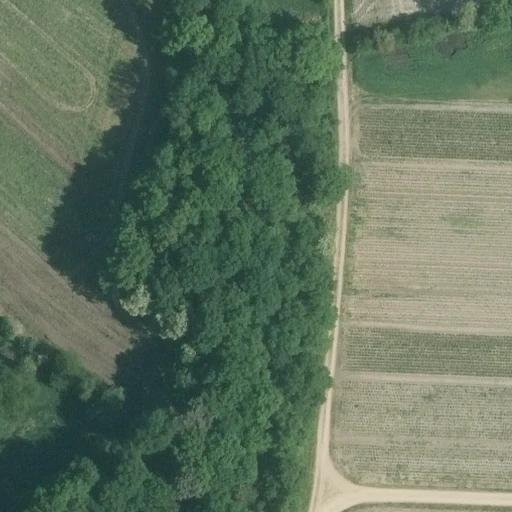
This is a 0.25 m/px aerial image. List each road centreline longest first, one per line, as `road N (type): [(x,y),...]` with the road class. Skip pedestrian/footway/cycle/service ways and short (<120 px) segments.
road 1 (track): [(341,0),(340,191),(319,399),(321,496)]
road 2 (track): [(321,496),(511,503)]
